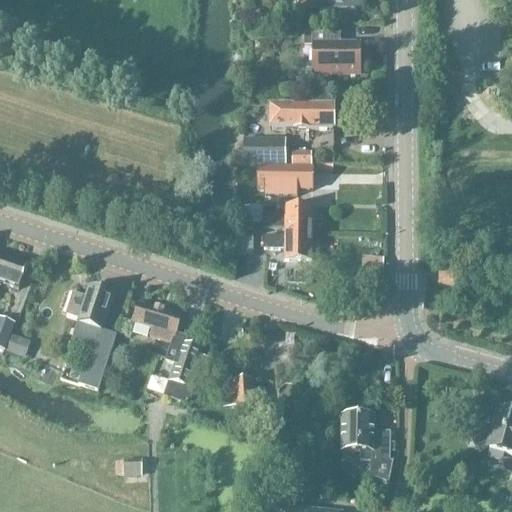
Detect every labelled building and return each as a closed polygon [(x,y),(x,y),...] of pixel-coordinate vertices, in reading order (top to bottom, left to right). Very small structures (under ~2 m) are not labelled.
[(316,0),(317,10),(359,9),(358,0),(316,0)] [(340,33),(304,34),(304,48),(313,48),(313,77),(360,76),(360,46),(340,46),(340,33)] [(270,109),(270,131),(333,132),(333,109),(316,109),(316,103),(300,103),(300,109),(270,109)] [(285,142),(243,141),(243,166),(285,166),(285,142)] [(263,170),(263,190),(270,190),(270,196),(300,196),(300,190),(315,190),(315,170),(263,170)] [(264,217),(264,230),(285,230),(285,235),(312,235),(312,208),(285,207),(285,217),(264,217)] [(312,263),(312,235),(285,235),(285,238),(264,238),(264,239),(245,238),(245,257),(255,257),(255,251),(285,252),(285,262),(312,263)] [(0,284),(19,291),(27,267),(0,257),(0,284)] [(382,260),(362,259),(362,279),(381,280),(382,260)] [(461,287),(462,273),(439,273),(439,287),(461,287)] [(90,288),(86,300),(73,296),(66,317),(79,321),(78,325),(71,347),(92,354),(87,370),(83,368),(77,387),(98,393),(109,359),(115,338),(102,334),(102,333),(114,296),(90,288)] [(176,336),(181,318),(139,305),(133,325),(152,330),(150,339),(172,345),(173,346),(176,336)] [(0,353),(4,355),(15,325),(0,321),(0,353)] [(172,345),(167,363),(175,366),(165,398),(189,406),(194,390),(199,392),(210,361),(200,358),(202,350),(185,346),(187,339),(176,336),(173,346),(172,345)] [(31,344),(12,337),(6,354),(24,361),(31,344)] [(251,382),(233,383),(236,412),(253,411),(251,382)] [(511,416),(498,413),(494,430),(482,427),(467,436),(480,458),(490,453),(511,458),(511,416)] [(389,435),(374,435),(374,418),(342,418),(342,453),(360,453),(360,464),(371,464),(370,479),(387,485),(392,464),(388,464),(389,435)] [(145,485),(145,473),(123,473),(123,485),(145,485)]
